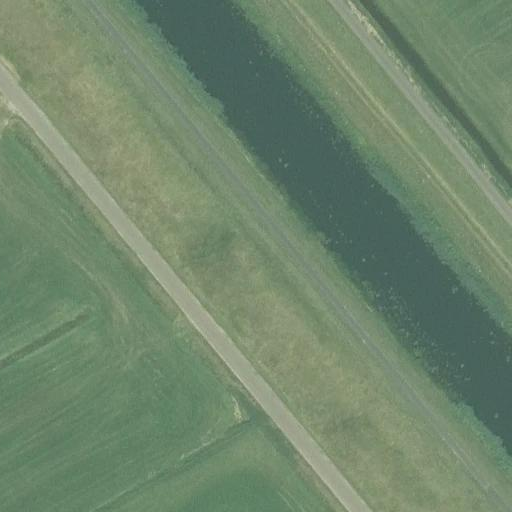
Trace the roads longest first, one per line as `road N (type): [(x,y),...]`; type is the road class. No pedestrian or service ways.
road 1 (unclassified): [(360,511),(0,73)]
road 2 (unclassified): [(511,218),(335,0)]
